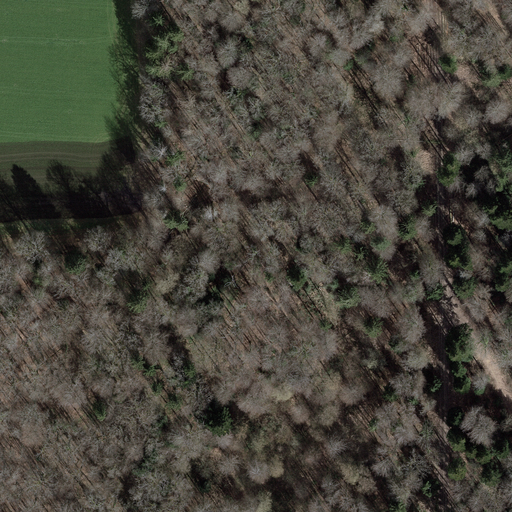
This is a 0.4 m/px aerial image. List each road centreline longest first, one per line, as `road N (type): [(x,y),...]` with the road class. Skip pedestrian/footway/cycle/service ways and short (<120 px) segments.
road 1 (track): [(442,0),(441,498)]
road 2 (track): [(0,244),(197,242)]
road 3 (track): [(439,312),(470,326),(511,404)]
